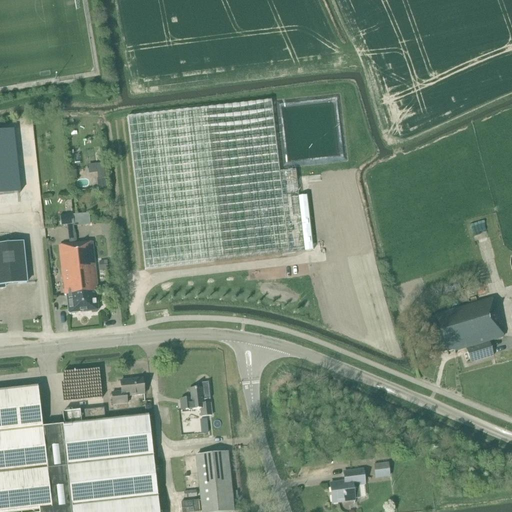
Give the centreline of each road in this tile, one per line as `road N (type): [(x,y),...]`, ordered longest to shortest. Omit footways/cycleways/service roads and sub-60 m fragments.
road 1 (secondary): [(511,439),(262,341)]
road 2 (secondary): [(241,337),(174,335),(0,353)]
